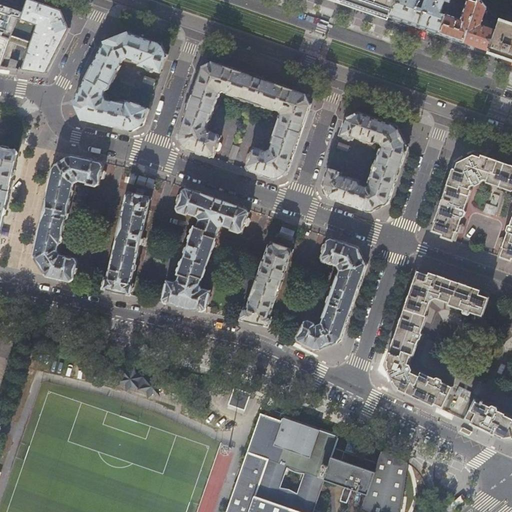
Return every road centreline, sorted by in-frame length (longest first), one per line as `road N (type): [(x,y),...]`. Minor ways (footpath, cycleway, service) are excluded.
road 1 (residential): [(347,391),(252,347),(0,288)]
road 2 (primary): [(511,92),(243,0)]
road 3 (residential): [(511,471),(347,391)]
road 4 (residential): [(347,391),(400,242)]
road 5 (residential): [(153,155),(296,204)]
road 6 (primary): [(197,24),(340,72)]
road 7 (residential): [(400,242),(447,110)]
road 8 (residential): [(296,204),(340,72)]
road 9 (residential): [(153,155),(197,24)]
road 10 (residential): [(55,98),(63,130),(153,155)]
